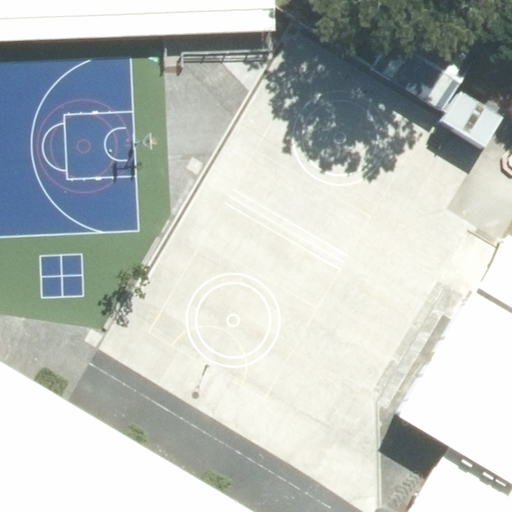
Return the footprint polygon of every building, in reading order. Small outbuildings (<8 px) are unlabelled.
[(471,61),(406,20),(373,72),(439,113),(454,89),(471,61)] [(500,120),(457,91),(437,121),(480,150),(500,120)] [(511,211),(511,144),(463,219),(494,239),(511,211)] [(511,511),(511,306),(476,285),(396,418),(444,446),(403,511),(511,511)] [(236,511),(0,373),(0,511),(236,511)]
